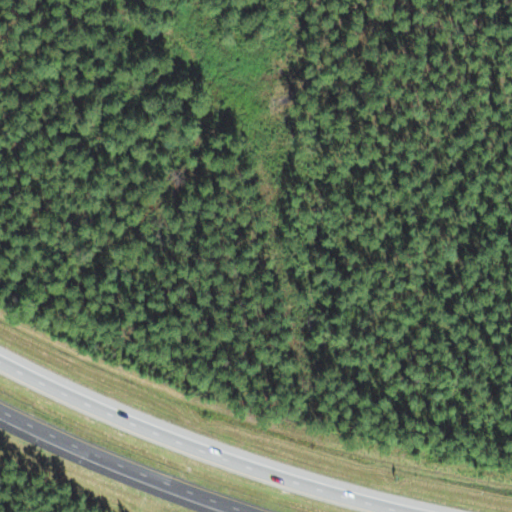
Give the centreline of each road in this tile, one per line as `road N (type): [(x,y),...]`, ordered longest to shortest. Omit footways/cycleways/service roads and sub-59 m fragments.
road 1 (motorway): [(381,511),(280,484),(0,364)]
road 2 (motorway): [(0,414),(75,454),(223,511)]
